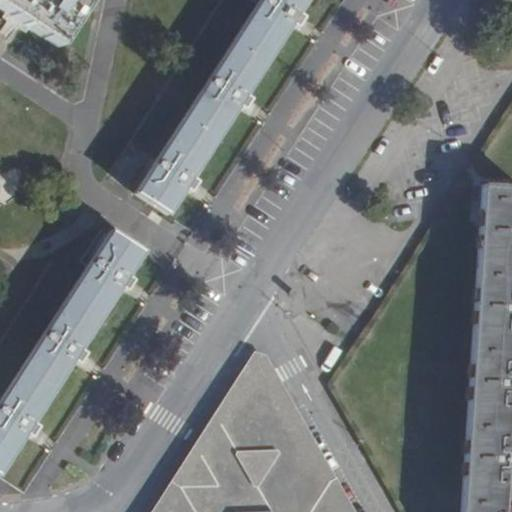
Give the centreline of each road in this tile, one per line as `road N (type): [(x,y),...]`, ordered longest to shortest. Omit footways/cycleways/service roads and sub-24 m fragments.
road 1 (residential): [(248,295),(442,0)]
road 2 (residential): [(89,511),(115,497),(248,295)]
road 3 (residential): [(371,511),(248,295)]
